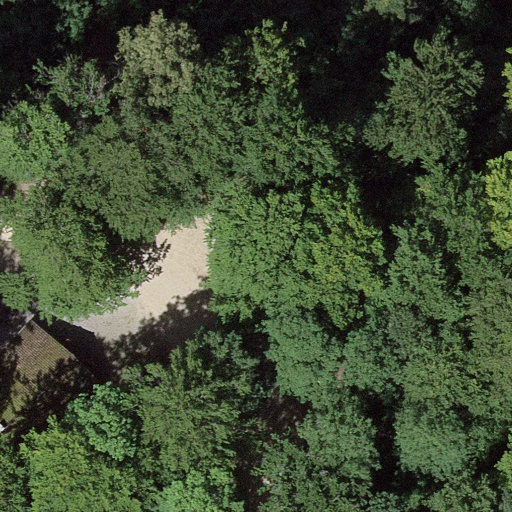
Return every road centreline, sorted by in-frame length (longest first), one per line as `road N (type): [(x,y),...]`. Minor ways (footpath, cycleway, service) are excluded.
road 1 (track): [(511,186),(117,250)]
road 2 (track): [(259,511),(207,372),(147,314),(117,250)]
